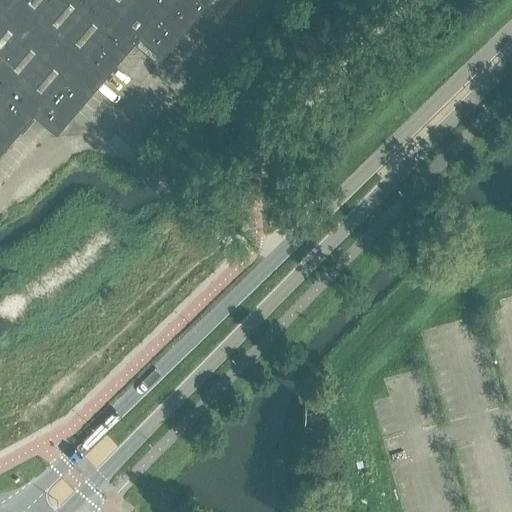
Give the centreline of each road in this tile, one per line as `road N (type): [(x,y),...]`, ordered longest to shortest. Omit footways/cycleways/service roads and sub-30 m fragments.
road 1 (secondary): [(511,32),(18,511)]
road 2 (secondary): [(71,511),(511,60)]
